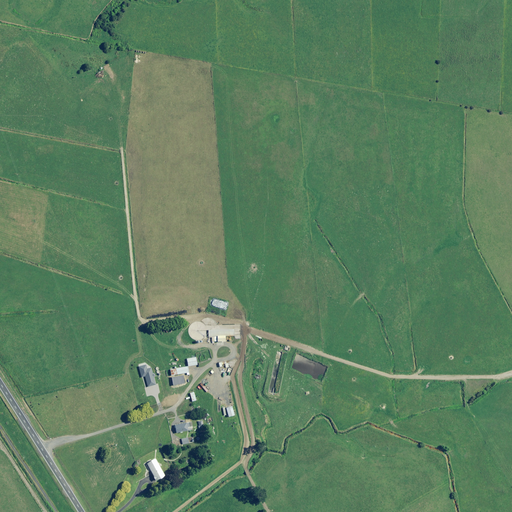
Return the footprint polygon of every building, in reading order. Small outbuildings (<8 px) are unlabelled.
[(233,336),(233,330),(208,330),(208,337),(212,337),(212,342),(225,342),(225,336),(233,336)] [(197,365),(196,357),(187,359),(188,367),(197,365)] [(188,373),(187,367),(169,370),(170,376),(188,373)] [(149,386),(146,376),(139,378),(142,388),(149,386)] [(234,416),(232,407),(226,408),(228,417),(234,416)] [(189,427),(188,422),(174,426),(175,433),(188,431),(187,428),(189,427)] [(164,476),(155,459),(146,464),(155,481),(164,476)]
